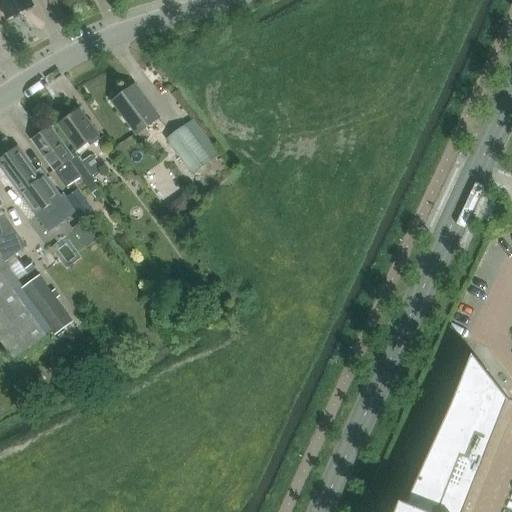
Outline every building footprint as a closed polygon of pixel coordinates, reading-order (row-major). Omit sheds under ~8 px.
[(32,6),(29,0),(0,0),(9,18),(32,6)] [(113,101),(138,134),(159,118),(134,85),(113,101)] [(58,124),(78,151),(89,143),(92,146),(100,140),(98,137),(99,136),(80,109),(58,124)] [(186,125),(166,141),(193,176),(214,160),(186,125)] [(74,159),(70,153),(51,127),(32,140),(54,171),(67,188),(82,177),(93,193),(99,188),(77,157),(74,159)] [(16,149),(0,160),(0,166),(20,193),(36,215),(62,196),(44,172),(42,174),(37,168),(33,172),(16,149)] [(92,155),(82,161),(92,176),(102,170),(92,155)] [(97,215),(80,191),(69,199),(86,223),(97,215)] [(0,200),(0,241),(17,229),(7,214),(4,216),(0,209),(0,204),(2,203),(0,200)] [(83,222),(73,229),(87,248),(97,241),(83,222)] [(0,337),(16,360),(49,337),(48,335),(50,333),(17,287),(21,283),(19,280),(6,262),(0,253),(0,337)] [(28,274),(21,265),(15,256),(6,262),(19,280),(28,274)] [(28,260),(21,265),(28,274),(29,275),(36,270),(28,260)] [(39,277),(22,290),(57,335),(74,322),(56,299),(60,296),(55,289),(51,293),(39,277)] [(99,347),(114,371),(126,363),(111,340),(99,347)] [(465,511),(510,400),(480,362),(479,363),(473,356),(470,365),(469,364),(410,511),(465,511)]
